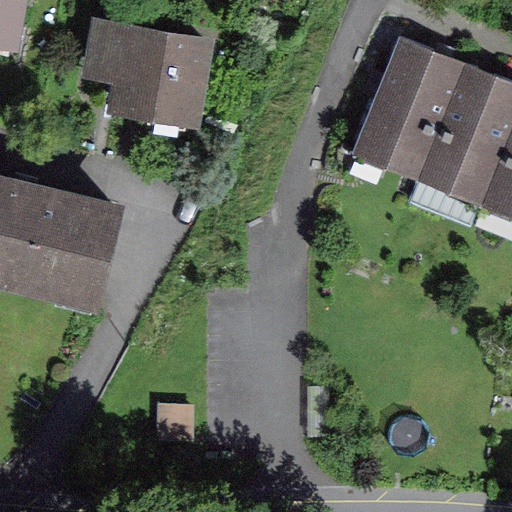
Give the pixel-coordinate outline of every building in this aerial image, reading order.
[(18,0),(0,0),(0,33),(12,35),(18,0)] [(206,40),(101,21),(93,65),(124,70),(119,100),(193,113),(206,40)] [(423,166),(465,62),(401,36),(353,154),(357,155),(362,142),(420,165),(415,177),(418,179),(423,166)] [(511,80),(465,62),(423,166),(484,190),(479,203),(481,204),(486,191),(511,127),(511,80)] [(511,127),(486,191),(511,201),(511,127)] [(117,208),(0,180),(0,273),(96,296),(117,208)] [(191,405),(162,405),(162,437),(191,437),(191,405)]
